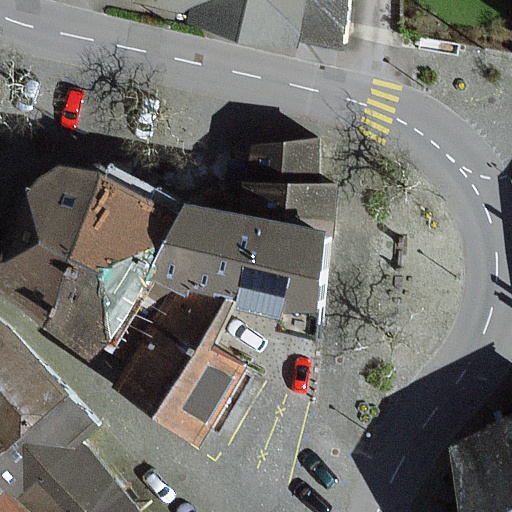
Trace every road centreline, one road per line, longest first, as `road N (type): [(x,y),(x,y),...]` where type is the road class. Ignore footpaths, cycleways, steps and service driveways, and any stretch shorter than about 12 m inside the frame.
road 1 (residential): [(422,133),(371,104),(111,49),(0,12)]
road 2 (residential): [(381,511),(400,464),(463,376),(491,315),(498,270),(473,181),(422,133)]
road 3 (residential): [(217,511),(0,299)]
